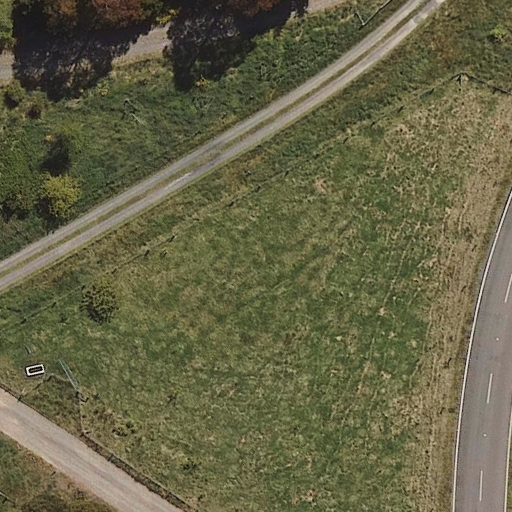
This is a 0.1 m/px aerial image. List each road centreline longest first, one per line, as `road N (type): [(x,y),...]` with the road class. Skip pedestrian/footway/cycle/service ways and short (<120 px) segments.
road 1 (track): [(429,0),(295,105),(0,277)]
road 2 (secondary): [(480,511),(492,360),(511,276)]
